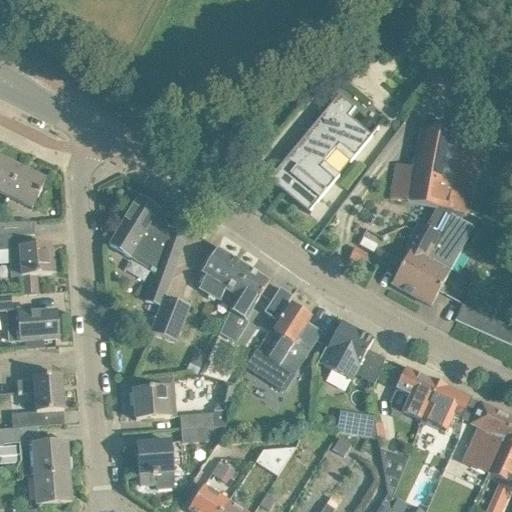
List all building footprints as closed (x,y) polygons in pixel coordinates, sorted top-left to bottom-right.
[(364,36),(391,54),(399,43),(380,30),(385,23),(376,17),(364,36)] [(340,95),(269,180),(265,177),(264,178),(309,216),(310,215),(309,213),(339,177),(324,165),(335,151),(350,164),(372,137),(348,117),(354,109),(339,97),(341,96),(340,95)] [(391,201),(438,210),(458,214),(468,215),(483,141),(423,129),(415,168),(397,165),(391,201)] [(0,195),(6,198),(20,169),(0,160),(0,195)] [(46,181),(20,169),(6,198),(32,210),(46,181)] [(158,264),(169,234),(151,223),(158,211),(139,199),(110,247),(128,258),(130,256),(151,269),(149,271),(154,274),(144,301),(159,307),(174,270),(158,264)] [(445,241),(457,219),(456,218),(458,214),(438,210),(427,231),(417,226),(405,250),(409,253),(391,286),(407,295),(427,261),(434,265),(446,243),(445,241)] [(431,308),(440,291),(474,228),(457,219),(445,241),(446,243),(434,265),(427,261),(407,295),(431,308)] [(33,224),(13,225),(0,226),(0,239),(12,238),(34,236),(33,224)] [(174,270),(179,255),(186,236),(170,231),(169,234),(158,264),(174,270)] [(12,238),(0,239),(0,252),(8,252),(10,279),(36,277),(53,276),(56,272),(55,263),(52,260),(51,247),(13,250),(12,238)] [(234,296),(235,294),(250,271),(217,250),(202,273),(208,277),(200,289),(219,301),(226,291),(234,296)] [(254,307),(258,300),(269,283),(250,271),(235,294),(239,297),(230,311),(219,336),(228,341),(239,317),(245,320),(254,307)] [(276,322),(292,298),(280,290),(264,314),(276,322)] [(8,297),(0,297),(0,312),(9,311),(8,297)] [(163,300),(157,315),(154,322),(152,327),(176,337),(187,309),(163,300)] [(291,306),(281,323),(274,333),(281,338),(268,359),(256,351),(246,368),(284,392),(322,334),(307,324),(311,319),(291,306)] [(511,339),(511,329),(461,307),(454,322),(509,347),(511,339)] [(30,310),(17,311),(16,311),(19,344),(58,341),(56,313),(30,315),(30,310)] [(350,384),(373,341),(341,324),(318,366),(350,384)] [(367,353),(355,376),(374,386),(385,361),(367,353)] [(422,419),(437,385),(405,370),(396,391),(409,398),(402,414),(422,424),(423,420),(422,419)] [(64,427),(61,377),(32,379),(33,381),(16,382),(17,396),(34,395),(35,413),(35,415),(11,417),(12,430),(37,428),(64,427)] [(169,419),(166,380),(145,381),(146,391),(133,392),(135,422),(169,419)] [(179,418),(180,430),(226,426),(235,386),(223,384),(218,408),(213,412),(213,415),(179,418)] [(461,421),(470,400),(437,385),(422,419),(423,420),(422,424),(430,428),(438,411),(461,421)] [(496,454),(511,420),(511,419),(480,405),(470,426),(493,436),(487,449),(496,454)] [(511,472),(511,420),(496,454),(486,475),(507,484),(511,472)] [(223,442),(226,426),(180,430),(182,446),(223,442)] [(38,446),(37,428),(12,430),(12,431),(0,432),(0,445),(19,444),(21,463),(17,470),(17,478),(34,476),(68,474),(66,444),(38,446)] [(340,440),(333,452),(344,459),(351,447),(340,440)] [(137,446),(140,478),(172,475),(169,444),(137,446)] [(442,475),(451,453),(440,448),(431,471),(442,475)] [(263,453),(255,465),(277,479),(295,451),(263,453)] [(389,506),(407,461),(380,452),(389,506)] [(453,453),(442,480),(458,487),(470,460),(453,453)] [(211,476),(222,482),(229,471),(218,464),(211,476)] [(71,504),(68,474),(34,476),(37,507),(71,504)] [(502,511),(511,491),(511,488),(499,482),(485,511),(502,511)] [(188,511),(221,511),(227,503),(203,488),(188,511)] [(266,496),(260,507),(267,511),(270,511),(276,502),(266,496)] [(328,501),(321,511),(334,511),(337,507),(328,501)] [(240,511),(227,503),(221,511),(240,511)]
